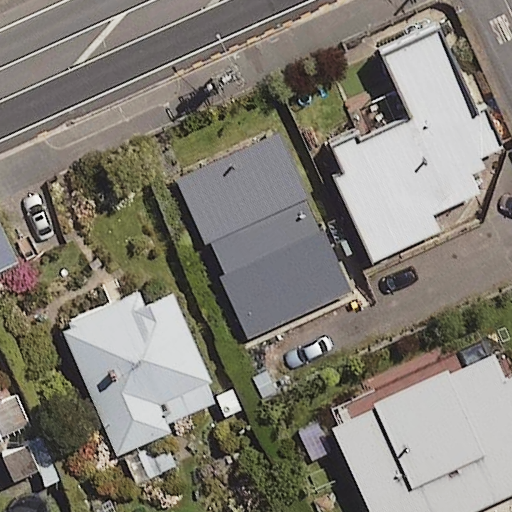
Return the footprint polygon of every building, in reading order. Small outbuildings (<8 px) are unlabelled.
[(412,113),(336,146),(347,170),(336,175),(372,256),(438,227),(430,209),(477,189),(469,171),(484,164),(479,155),(501,145),(485,108),(476,112),(439,27),(385,51),(412,113)] [(348,289),(276,129),(172,176),(244,335),(348,289)] [(0,265),(14,261),(0,222),(0,265)] [(215,397),(171,292),(142,304),(136,289),(58,322),(112,450),(168,427),(165,419),(215,397)] [(511,374),(497,342),(329,419),(372,511),(462,511),(511,489),(511,374)] [(0,434),(28,423),(7,374),(0,377),(0,434)] [(36,433),(0,450),(13,481),(38,469),(45,484),(58,478),(36,433)]
